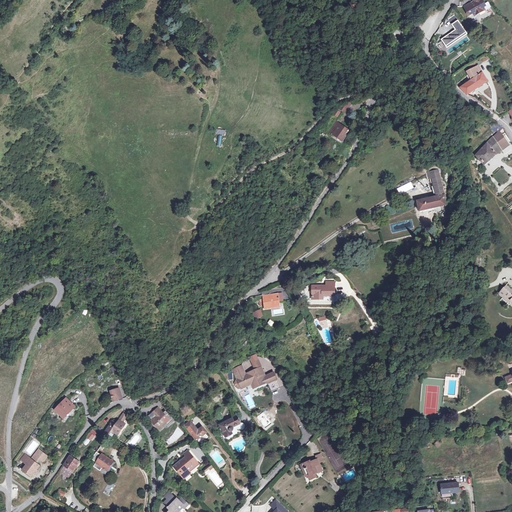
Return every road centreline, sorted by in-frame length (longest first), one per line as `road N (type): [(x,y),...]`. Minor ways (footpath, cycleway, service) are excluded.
road 1 (track): [(374,98),(327,107),(300,141),(246,173),(197,224),(186,208),(217,66),(194,0)]
road 2 (residential): [(211,343),(269,277),(352,154),(388,74),(422,43)]
road 3 (residential): [(8,491),(19,376),(60,286),(38,280),(0,311)]
road 4 (unclassified): [(15,511),(106,408),(131,403)]
road 5 (residential): [(237,511),(289,457),(298,427),(284,393)]
road 6 (track): [(177,0),(148,47),(110,32),(128,0)]
road 7 (residential): [(511,135),(433,66),(422,43)]
